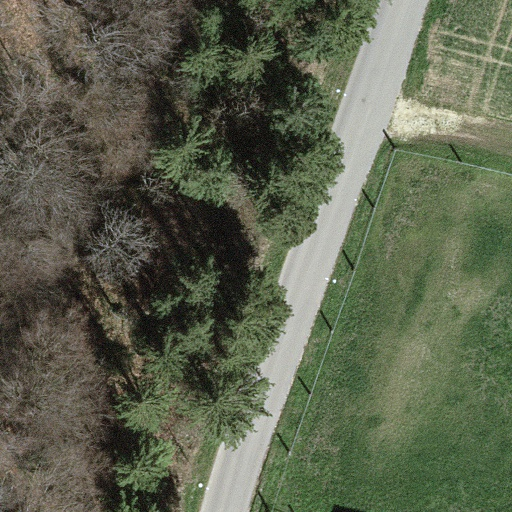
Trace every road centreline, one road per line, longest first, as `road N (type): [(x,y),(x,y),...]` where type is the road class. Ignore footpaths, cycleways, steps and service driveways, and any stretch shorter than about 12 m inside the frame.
road 1 (unclassified): [(218,511),(244,410),(397,0)]
road 2 (track): [(511,168),(347,134)]
